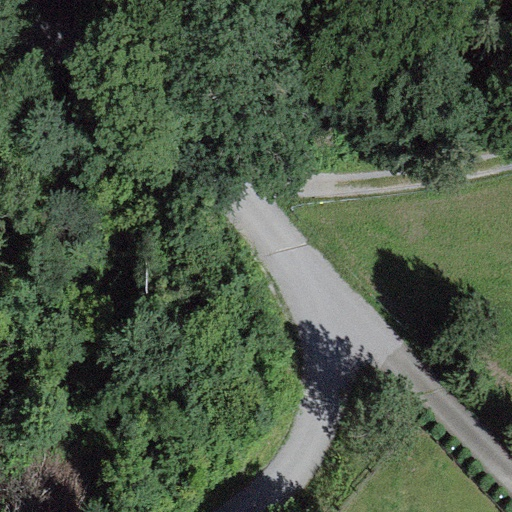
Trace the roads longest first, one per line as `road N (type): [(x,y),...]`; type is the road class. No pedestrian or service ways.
road 1 (track): [(257,511),(299,455),(328,374),(330,290),(240,190)]
road 2 (track): [(240,190),(98,55),(0,27)]
road 3 (track): [(240,190),(511,164)]
road 4 (track): [(511,474),(330,290)]
